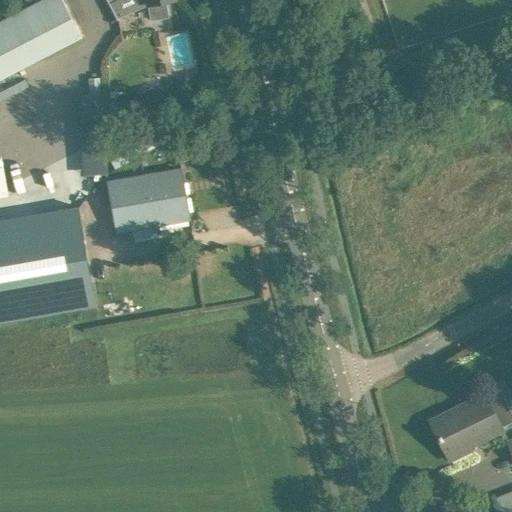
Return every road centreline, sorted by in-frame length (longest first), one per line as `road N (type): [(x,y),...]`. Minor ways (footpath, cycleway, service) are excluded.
road 1 (secondary): [(337,379),(247,0)]
road 2 (unclassified): [(337,379),(392,362),(511,299)]
road 3 (secondary): [(368,511),(337,379)]
